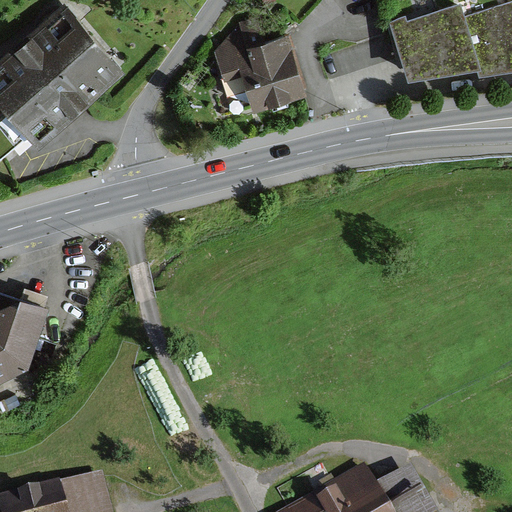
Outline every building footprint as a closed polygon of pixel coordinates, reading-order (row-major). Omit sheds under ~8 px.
[(511,4),(465,16),(480,72),(481,78),(511,72),(511,4)] [(64,6),(0,59),(0,108),(34,148),(121,74),(64,6)] [(480,72),(465,16),(463,8),(393,26),(410,82),(480,72)] [(307,96),(287,36),(266,43),(258,20),(244,25),(215,52),(225,80),(246,73),(259,112),(307,96)] [(47,310),(23,301),(0,313),(0,383),(29,371),(47,310)] [(361,469),(287,511),(430,511),(407,471),(374,491),(361,469)] [(106,511),(98,482),(0,507),(0,511),(106,511)]
